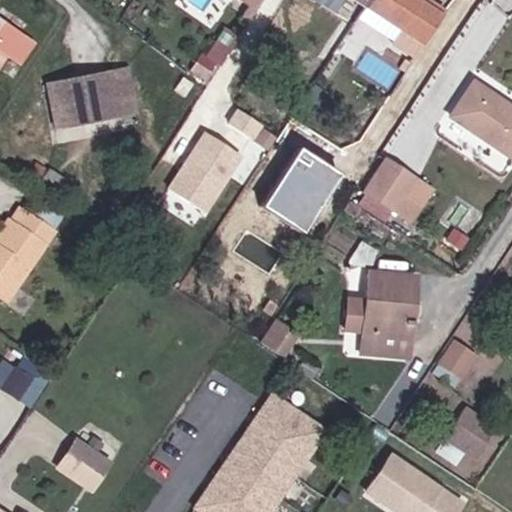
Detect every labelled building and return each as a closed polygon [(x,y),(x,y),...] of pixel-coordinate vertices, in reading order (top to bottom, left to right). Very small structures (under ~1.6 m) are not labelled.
[(406,51),(436,7),(425,0),(355,0),(354,2),(392,26),(386,36),(385,38),(406,51)] [(386,36),(392,26),(354,2),(324,46),(335,52),(359,18),(386,36)] [(72,73),(49,77),(58,125),(106,117),(104,102),(117,100),(110,66),(97,68),(98,73),(73,77),(72,73)] [(97,68),(72,73),(73,77),(98,73),(97,68)] [(506,145),(511,135),(511,100),(467,70),(445,103),(506,145)] [(119,114),(117,100),(104,102),(106,117),(119,114)] [(209,211),(244,152),(203,128),(168,188),(209,211)] [(409,198),(391,185),(402,166),(403,165),(378,148),(356,181),(399,209),(409,198)] [(391,185),(409,198),(422,179),(402,166),(391,185)] [(54,183),(58,176),(40,167),(37,175),(54,183)] [(40,224),(54,203),(25,184),(12,204),(40,224)] [(0,280),(40,224),(12,204),(6,213),(0,210),(0,280)] [(408,303),(399,302),(401,279),(411,279),(411,263),(363,261),(362,288),(360,317),(360,322),(363,322),(406,324),(408,303)] [(408,303),(411,279),(401,279),(399,302),(408,303)] [(341,316),(360,317),(362,288),(343,286),(341,316)] [(253,333),(273,346),(289,324),(268,310),(253,333)] [(361,346),(406,348),(408,325),(406,324),(363,322),(361,346)] [(428,361),(448,375),(469,343),(449,331),(428,361)] [(200,507),(207,511),(267,511),(322,429),(271,395),(200,507)] [(431,431),(464,452),(482,426),(448,404),(431,431)] [(49,453),(88,479),(108,450),(68,424),(49,453)] [(366,498),(388,511),(425,511),(439,493),(390,460),(366,498)]
